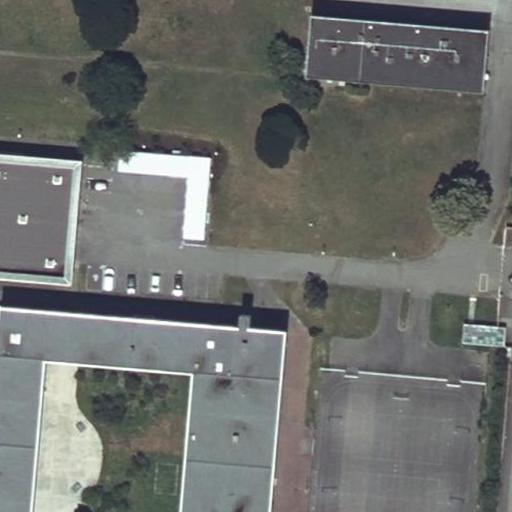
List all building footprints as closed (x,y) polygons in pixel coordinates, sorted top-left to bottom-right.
[(489,33),(312,18),(307,72),(484,86),(489,33)] [(483,92),(484,86),(307,72),(306,78),(483,92)] [(203,242),(208,159),(118,154),(117,174),(186,178),(182,241),(203,242)] [(0,273),(70,280),(80,165),(0,158),(0,273)] [(0,350),(0,511),(31,511),(45,359),(196,371),(235,375),(232,419),(277,423),(285,333),(250,330),(251,316),(241,315),(240,329),(4,309),(0,350)] [(235,375),(196,371),(183,511),(269,511),(277,423),(232,419),(235,375)]
